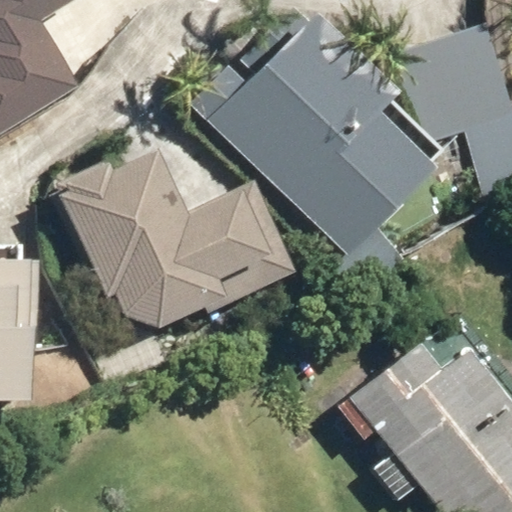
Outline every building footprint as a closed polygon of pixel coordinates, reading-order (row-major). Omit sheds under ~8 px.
[(72,0),(0,0),(0,136),(84,79),(43,20),(72,0)] [(451,161),(433,141),(462,130),(489,203),(511,194),(511,107),(480,21),(370,62),(314,0),(299,0),(187,100),(258,179),(361,294),(403,256),(377,227),(451,161)] [(117,295),(128,321),(166,330),(298,275),(258,179),(190,207),(160,136),(56,179),(105,299),(117,295)] [(0,398),(39,399),(41,254),(0,253),(0,398)] [(328,407),(358,446),(377,431),(391,449),(371,464),(401,503),(421,488),(438,511),(511,511),(511,395),(473,344),(446,365),(423,335),(328,407)]
